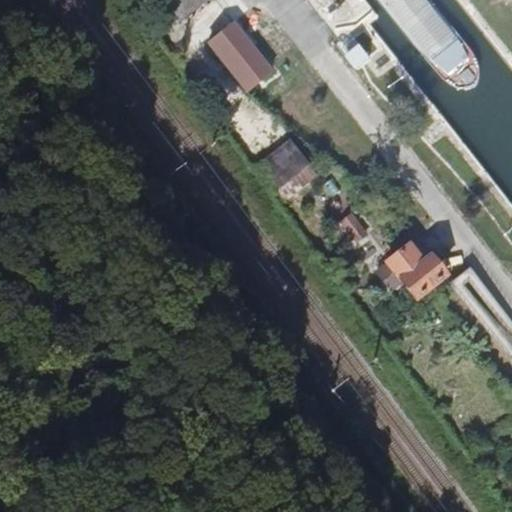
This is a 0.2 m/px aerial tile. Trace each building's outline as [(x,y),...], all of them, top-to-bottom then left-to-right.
[(160,0),(178,23),(208,0),(160,0)] [(247,93),(273,74),(233,23),(208,42),(247,93)] [(289,141),(256,166),(285,203),(317,177),(301,156),(306,152),(298,141),(292,145),(289,141)] [(355,246),(367,236),(353,216),(341,225),(355,246)] [(407,247),(398,253),(386,263),(387,264),(376,273),(389,291),(401,282),(416,301),(430,290),(446,278),(430,258),(421,265),(407,247)]
